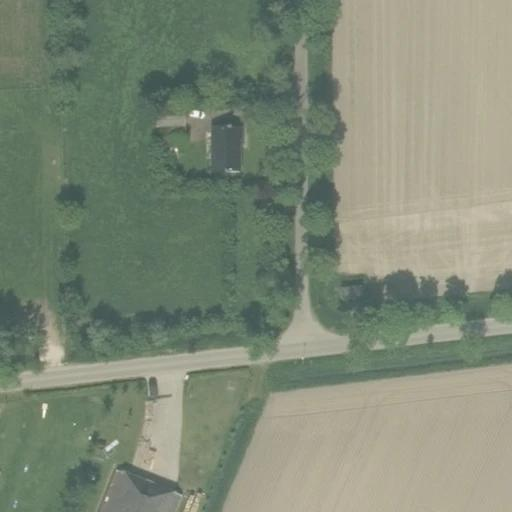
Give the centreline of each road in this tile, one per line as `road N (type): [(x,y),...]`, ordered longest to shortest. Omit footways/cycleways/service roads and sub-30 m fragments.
road 1 (residential): [(305,347),(300,0)]
road 2 (tertiary): [(0,384),(305,347)]
road 3 (tertiary): [(305,347),(511,323)]
